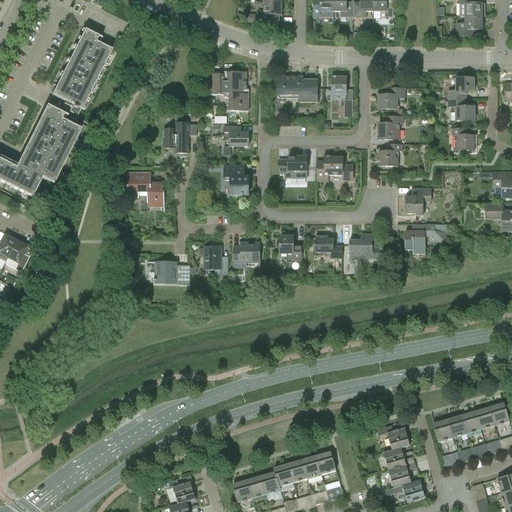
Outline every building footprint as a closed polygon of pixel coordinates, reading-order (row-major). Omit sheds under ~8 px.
[(101,8),(103,4),(95,0),(91,0),(91,1),(90,3),(101,8)] [(320,0),(320,3),(313,3),(313,18),(320,18),(333,18),(333,12),(334,12),(333,0),(320,0)] [(333,0),(334,12),(340,12),(340,18),(353,18),(353,3),(346,3),(346,0),(333,0)] [(374,12),(373,0),(360,0),(360,3),(353,3),(353,18),(353,19),(366,19),(366,12),(374,12)] [(386,3),(386,0),(373,0),(374,12),(380,12),(380,20),(386,20),(386,18),(390,18),(393,18),(393,3),(386,3)] [(485,5),(474,4),(474,0),(458,0),(459,18),(465,18),(465,17),(482,17),(485,17),(485,5)] [(273,23),(273,16),(281,16),(281,3),(264,3),(264,11),(258,11),(258,23),(273,23)] [(472,37),(472,31),(482,31),(482,17),(465,17),(465,18),(465,24),(456,24),(456,37),(472,37)] [(44,111),(39,120),(40,121),(38,125),(37,125),(33,134),(31,138),(30,138),(26,147),(24,152),(19,160),(21,161),(17,169),(11,166),(10,167),(5,165),(6,164),(0,160),(0,182),(5,185),(7,182),(11,184),(10,187),(19,191),(20,189),(24,191),(23,194),(32,198),(42,178),(51,183),(54,178),(56,179),(61,170),(58,169),(60,164),(63,166),(67,157),(65,155),(67,151),(70,152),(74,143),(71,142),(74,138),(76,139),(81,130),(61,120),(64,115),(75,121),(81,109),(82,110),(112,50),(96,42),(98,37),(101,39),(102,39),(85,30),(56,87),(57,88),(53,95),(52,94),(52,95),(53,96),(48,107),(46,106),(46,107),(47,107),(44,112),(44,111)] [(227,75),(206,75),(206,96),(229,96),(229,112),(248,112),(249,94),(247,94),(247,73),(227,73),(227,75)] [(277,98),(296,98),(299,98),(299,103),(318,103),(317,80),(303,80),(303,77),(277,77),(277,98)] [(345,96),(345,101),(353,101),(352,91),(347,91),(347,77),(331,77),(331,93),(345,93),(345,96)] [(466,95),(468,95),(468,92),(474,92),(474,79),(456,79),(456,91),(447,91),(447,101),(466,101),(466,95)] [(402,117),(402,110),(398,110),(398,103),(405,103),(405,90),(390,90),(390,96),(379,96),(379,110),(394,110),(394,117),(402,117)] [(346,118),(353,118),(353,106),(353,101),(345,101),(344,101),(344,118),(346,118)] [(475,107),(466,107),(466,101),(447,101),(446,101),(446,107),(447,107),(447,108),(450,108),(450,122),(475,122),(475,107)] [(379,140),(399,141),(399,126),(403,126),(403,117),(402,117),(394,117),(383,117),(383,125),(379,125),(379,126),(381,126),(380,140),(379,140)] [(189,154),(189,137),(197,137),(197,125),(189,125),(189,124),(176,124),(176,130),(163,130),(163,149),(176,150),(176,154),(189,154)] [(248,133),(241,133),(241,127),(223,127),(223,140),(229,140),(229,147),(248,148),(248,133)] [(475,136),(465,136),(465,129),(451,129),(451,136),(455,137),(455,152),(475,152),(475,136)] [(379,152),(379,168),(398,168),(398,153),(402,153),(402,145),(387,145),(388,152),(379,152)] [(288,157),(288,160),(278,160),(278,175),(291,175),(291,172),(306,172),(306,157),(288,157)] [(343,157),(324,157),(324,164),(316,164),(316,183),(329,183),(329,176),(342,176),(342,181),(353,181),(353,165),(343,165),(343,157)] [(242,197),(243,197),(243,195),(248,195),(248,196),(248,178),(244,178),(244,167),(224,167),(224,181),(230,181),(230,196),(231,196),(231,195),(242,195),(242,197)] [(163,183),(152,183),(152,173),(128,173),(128,199),(139,198),(139,194),(147,194),(147,204),(156,204),(156,207),(164,207),(164,192),(163,192),(163,183)] [(511,181),(507,181),(507,173),(492,173),(492,189),(497,189),(502,189),(502,199),(511,199),(511,181)] [(416,215),(416,216),(424,216),(424,203),(431,203),(431,189),(412,189),(412,197),(406,197),(406,215),(416,215)] [(511,212),(503,212),(503,205),(485,205),(485,221),(502,220),(502,227),(502,232),(511,232),(511,212)] [(414,251),(414,253),(426,253),(426,238),(430,238),(430,243),(445,243),(446,232),(447,231),(447,226),(418,225),(418,232),(406,232),(406,251),(414,251)] [(373,241),(373,235),(364,235),(364,241),(349,241),(349,257),(365,257),(365,259),(380,259),(380,241),(373,241)] [(0,260),(5,263),(16,242),(13,241),(14,239),(8,236),(7,238),(5,236),(0,245),(0,260)] [(280,237),(280,255),(286,255),(286,264),(293,264),(293,263),(302,262),(302,245),(293,245),(293,237),(280,237)] [(315,237),(315,254),(331,254),(331,260),(342,260),(342,247),(334,247),(334,240),(328,240),(328,237),(315,237)] [(3,265),(15,271),(21,274),(28,260),(22,257),(27,248),(25,247),(25,245),(19,242),(18,243),(16,242),(5,263),(3,265)] [(239,243),(239,246),(233,246),(233,264),(246,264),(260,264),(260,243),(239,243)] [(205,249),(205,269),(215,269),(215,277),(228,277),(228,262),(221,262),(221,249),(205,249)] [(166,280),(177,280),(177,286),(190,286),(190,275),(190,269),(190,266),(166,266),(166,263),(155,263),(155,280),(153,280),(153,281),(155,281),(155,284),(166,284),(166,280)] [(16,281),(8,277),(4,284),(12,288),(16,281)] [(490,408),(495,426),(509,422),(504,404),(490,408)] [(476,412),(481,430),(495,426),(490,408),(476,412)] [(462,416),(467,435),(481,430),(476,412),(462,416)] [(448,420),(453,439),(467,435),(462,416),(448,420)] [(453,439),(448,420),(433,424),(439,443),(453,439)] [(387,434),(392,451),(402,448),(402,449),(410,446),(405,428),(393,432),(392,426),(377,431),(379,437),(387,434)] [(511,436),(499,441),(502,451),(511,448),(511,436)] [(485,445),(489,455),(502,451),(499,441),(485,445)] [(471,449),(474,459),(489,455),(485,445),(471,449)] [(392,451),(384,453),(389,471),(415,463),(414,457),(405,460),(402,449),(402,448),(392,451)] [(457,453),(460,464),(474,459),(471,449),(457,453)] [(316,457),(321,475),(336,471),(331,452),(316,457)] [(460,464),(457,453),(443,457),(446,468),(460,464)] [(302,461),(307,479),(321,475),(316,457),(302,461)] [(288,465),(293,483),(307,479),(302,461),(288,465)] [(415,463),(389,471),(394,489),(403,486),(412,483),(408,471),(417,469),(415,463)] [(275,473),(279,487),(293,483),(288,465),(274,469),(275,473)] [(261,477),(266,495),(281,491),(279,487),(275,473),(261,477)] [(501,494),(511,490),(511,475),(496,480),(501,494)] [(247,481),(252,499),(266,495),(261,477),(247,481)] [(164,490),(173,488),(178,505),(187,502),(187,503),(196,501),(191,482),(179,486),(177,480),(163,485),(164,490)] [(412,483),(403,486),(394,489),(396,494),(404,492),(408,503),(425,498),(420,480),(412,483)] [(252,499),(247,481),(232,485),(238,503),(252,499)] [(476,501),(487,498),(482,484),(472,487),(476,501)] [(326,491),(329,502),(344,497),(341,487),(326,491)] [(511,490),(501,494),(505,508),(511,505),(511,490)] [(312,495),(315,506),(329,502),(326,491),(312,495)] [(386,506),(382,491),(378,493),(376,493),(380,508),(386,506)] [(298,499),(301,510),(315,506),(312,495),(298,499)] [(490,511),(487,498),(476,501),(479,511),(490,511)] [(286,511),(293,511),(301,510),(298,499),(284,503),(285,507),(286,511)] [(170,511),(199,511),(198,511),(189,511),(187,503),(187,502),(178,505),(169,508),(170,511)]
